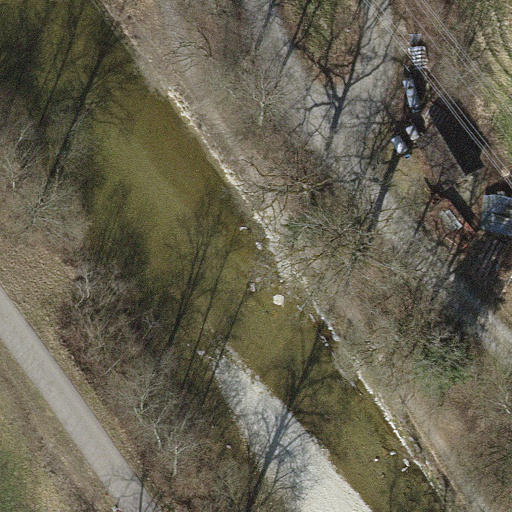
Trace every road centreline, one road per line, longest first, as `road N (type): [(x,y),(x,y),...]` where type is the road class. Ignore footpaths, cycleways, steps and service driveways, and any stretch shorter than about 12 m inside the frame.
road 1 (track): [(511,353),(476,320),(338,142),(259,0)]
road 2 (track): [(0,320),(131,511)]
road 3 (track): [(338,142),(377,97),(383,0)]
